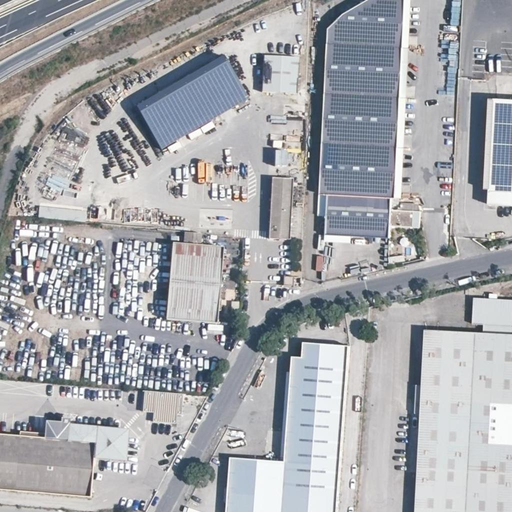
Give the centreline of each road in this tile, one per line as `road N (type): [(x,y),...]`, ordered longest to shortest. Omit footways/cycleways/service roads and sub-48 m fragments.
road 1 (residential): [(511,256),(283,309),(260,330),(160,511)]
road 2 (unknown): [(434,0),(428,195),(442,271)]
road 3 (unknown): [(252,96),(260,330)]
road 4 (unknown): [(394,281),(387,511)]
road 5 (unknown): [(511,75),(482,83),(472,100),(464,160),(465,196),(474,212),(496,222)]
road 6 (unknown): [(0,397),(106,404),(127,412),(150,441)]
road 7 (unknown): [(147,474),(96,503),(0,497)]
road 8 (motorway): [(0,70),(136,0)]
